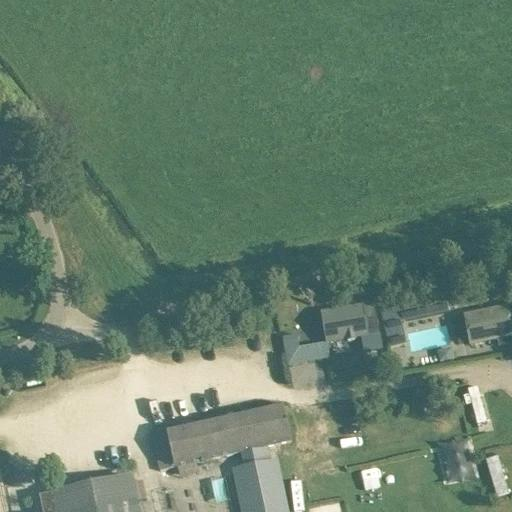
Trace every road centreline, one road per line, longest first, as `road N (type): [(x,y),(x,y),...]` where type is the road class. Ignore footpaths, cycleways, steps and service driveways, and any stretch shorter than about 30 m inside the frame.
road 1 (track): [(56,334),(511,241)]
road 2 (unclassified): [(0,353),(45,343),(58,320),(46,242),(0,138)]
